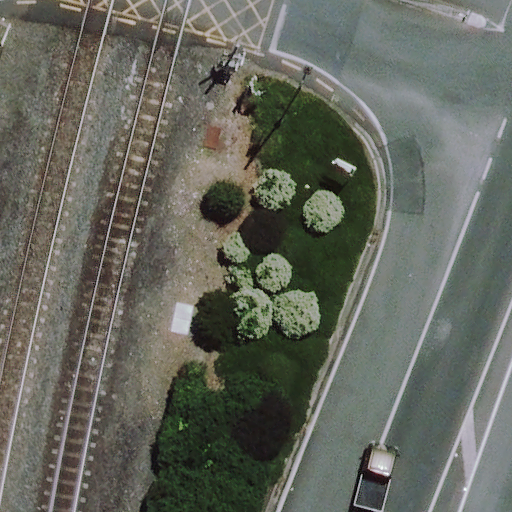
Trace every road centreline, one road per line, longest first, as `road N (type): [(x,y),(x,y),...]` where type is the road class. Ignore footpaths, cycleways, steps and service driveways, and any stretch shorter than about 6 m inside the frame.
road 1 (secondary): [(370,511),(511,302)]
road 2 (secondary): [(511,362),(485,511)]
